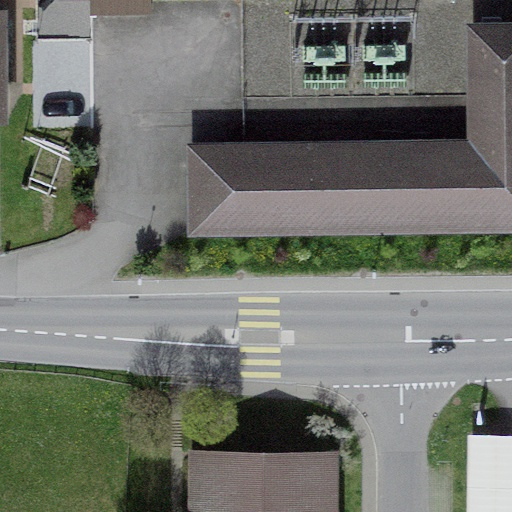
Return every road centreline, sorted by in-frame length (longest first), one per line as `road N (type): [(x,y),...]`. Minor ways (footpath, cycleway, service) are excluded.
road 1 (secondary): [(401,332),(0,329)]
road 2 (residential): [(401,511),(401,332)]
